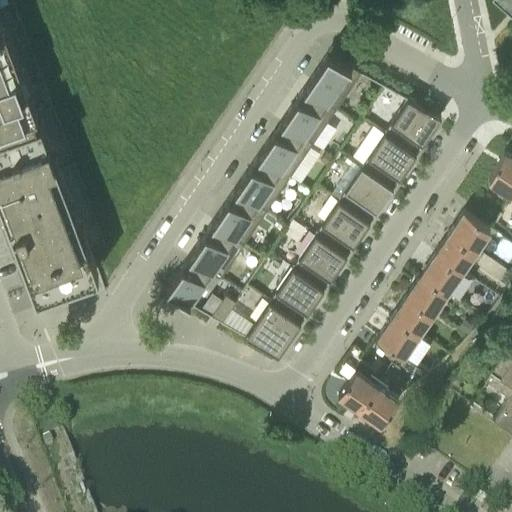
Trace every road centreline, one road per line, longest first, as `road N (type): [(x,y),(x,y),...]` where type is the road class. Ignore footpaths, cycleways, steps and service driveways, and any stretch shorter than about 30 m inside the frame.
road 1 (residential): [(107,350),(117,312),(315,25),(332,20),(485,100)]
road 2 (residential): [(281,399),(485,100)]
road 3 (residential): [(445,511),(281,399)]
road 4 (residential): [(281,399),(208,363),(107,350)]
